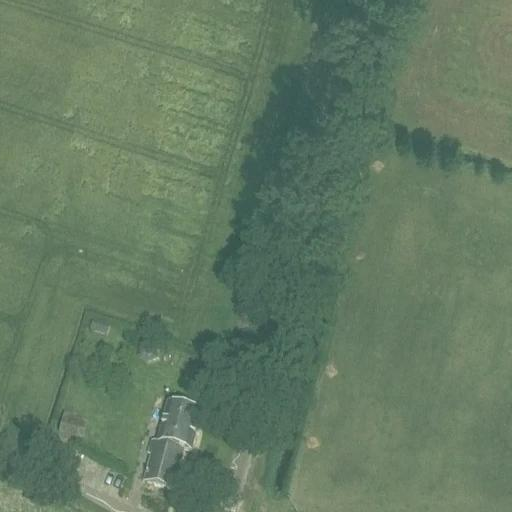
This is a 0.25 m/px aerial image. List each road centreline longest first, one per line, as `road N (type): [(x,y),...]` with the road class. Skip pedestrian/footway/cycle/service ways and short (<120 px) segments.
road 1 (tertiary): [(231,511),(359,0)]
road 2 (unclassified): [(118,511),(0,452)]
